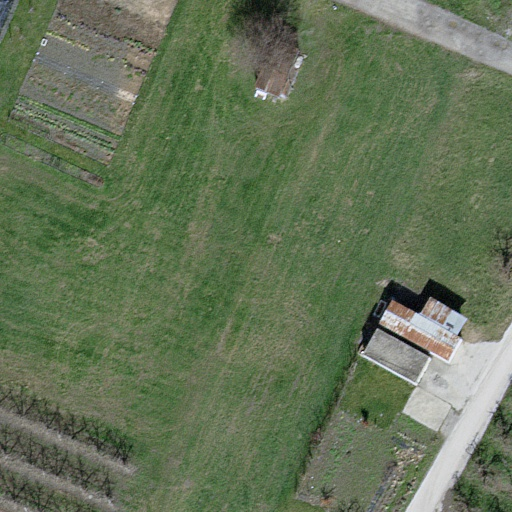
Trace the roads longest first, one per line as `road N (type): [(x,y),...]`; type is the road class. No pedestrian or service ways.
road 1 (unclassified): [(511,346),(420,511)]
road 2 (residential): [(511,60),(381,0)]
